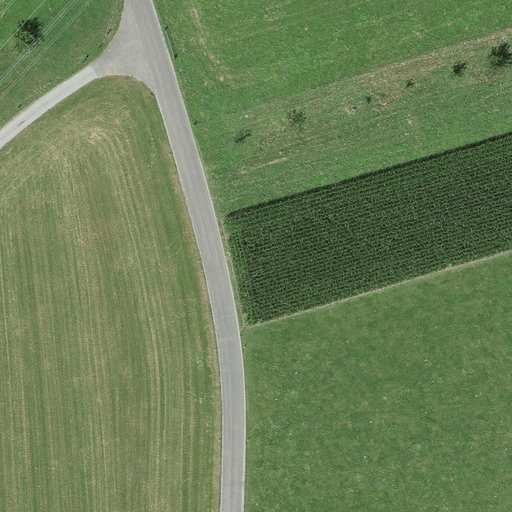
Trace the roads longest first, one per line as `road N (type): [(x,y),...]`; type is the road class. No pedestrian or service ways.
road 1 (unclassified): [(140,0),(198,181),(235,368),(233,511)]
road 2 (track): [(155,43),(92,72),(0,142)]
